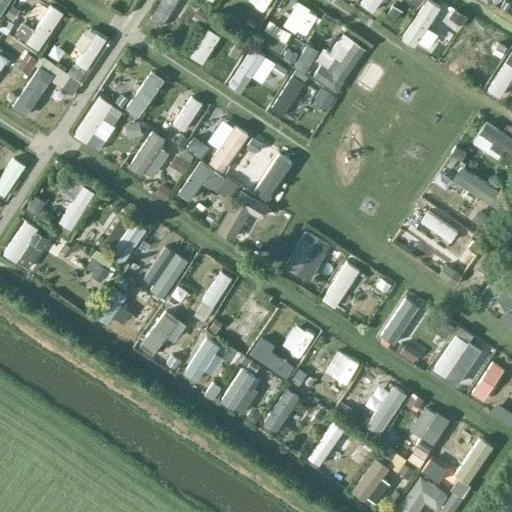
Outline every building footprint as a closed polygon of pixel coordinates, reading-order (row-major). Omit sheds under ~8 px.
[(0,0),(0,12),(8,0),(0,0)] [(173,0),(157,0),(144,21),(158,30),(176,2),(173,0)] [(369,18),(380,0),(361,0),(355,10),(369,18)] [(12,5),(4,16),(12,21),(20,10),(12,5)] [(392,6),(387,14),(395,20),(401,12),(392,6)] [(468,18),(455,9),(450,18),(463,26),(468,18)] [(198,10),(194,16),(204,22),(208,17),(198,10)] [(414,15),(407,31),(429,41),(436,25),(414,15)] [(0,29),(6,34),(13,24),(3,17),(0,21),(0,29)] [(33,30),(23,24),(16,33),(26,40),(33,30)] [(273,34),(264,28),(257,39),(266,45),(273,34)] [(337,31),(312,63),(327,75),(352,43),(337,31)] [(441,65),(453,75),(459,67),(466,72),(485,45),(466,31),(441,65)] [(244,47),(236,42),(229,53),(236,58),(244,47)] [(498,43),(491,53),(499,58),(506,48),(498,43)] [(317,53),(307,47),(294,67),(304,73),(317,53)] [(298,55),(288,49),(284,55),(294,62),(298,55)] [(19,63),(28,68),(34,57),(25,53),(19,63)] [(7,112),(23,120),(53,66),(36,57),(7,112)] [(288,69),(276,62),(272,69),(283,77),(288,69)] [(84,73),(73,66),(69,72),(80,79),(84,73)] [(511,75),(501,68),(482,95),(494,104),(511,79),(511,75)] [(147,72),(120,109),(134,120),(161,83),(147,72)] [(64,87),(73,92),(80,82),(71,76),(64,87)] [(280,85),(273,102),(290,108),(296,91),(280,85)] [(323,87),(314,100),(328,108),(336,96),(323,87)] [(174,94),(159,123),(181,134),(196,105),(174,94)] [(120,95),(115,101),(121,106),(126,100),(120,95)] [(72,132),(83,140),(106,104),(95,96),(72,132)] [(113,125),(118,117),(109,112),(104,119),(113,125)] [(131,138),(142,136),(139,123),(129,126),(131,138)] [(479,133),(473,142),(497,157),(502,148),(479,133)] [(187,139),(180,134),(176,141),(182,145),(187,139)] [(209,146),(195,136),(187,147),(202,158),(209,146)] [(263,144),(252,137),(248,144),(258,152),(263,144)] [(148,138),(125,166),(148,184),(170,155),(148,138)] [(466,152),(455,146),(450,154),(462,160),(466,152)] [(239,170),(253,181),(269,160),(255,150),(239,170)] [(187,162),(189,163),(194,157),(185,151),(181,158),(187,162)] [(183,173),(189,163),(187,162),(181,158),(178,156),(172,166),(183,173)] [(0,200),(1,201),(20,167),(6,159),(0,170),(0,200)] [(236,181),(235,180),(226,174),(217,188),(226,195),(236,181)] [(161,183),(156,192),(165,197),(170,189),(161,183)] [(26,209),(36,215),(44,202),(34,196),(26,209)] [(214,206),(211,211),(217,216),(221,210),(214,206)] [(479,209),(472,218),(481,226),(488,217),(479,209)] [(215,216),(210,212),(205,218),(211,223),(215,216)] [(0,260),(12,267),(33,230),(19,222),(0,256),(0,260)] [(300,240),(280,266),(300,281),(320,255),(300,240)] [(482,247),(474,241),(469,248),(476,254),(482,247)] [(69,255),(74,248),(67,244),(63,250),(69,255)] [(99,264),(107,269),(112,262),(96,251),(91,259),(99,264)] [(321,293),(335,303),(358,270),(344,260),(321,293)] [(109,270),(107,269),(99,264),(91,275),(101,282),(109,270)] [(463,276),(446,265),(439,274),(455,286),(463,276)] [(123,277),(117,285),(124,290),(129,281),(123,277)] [(388,291),(392,285),(381,278),(377,284),(388,291)] [(171,295),(166,304),(171,307),(177,299),(171,295)] [(389,343),(413,314),(402,304),(378,333),(389,343)] [(255,305),(227,343),(240,352),(267,314),(255,305)] [(505,314),(501,317),(511,325),(511,311),(511,312),(505,314)] [(455,326),(442,318),(434,330),(447,338),(455,326)] [(221,324),(216,319),(208,329),(214,333),(221,324)] [(195,338),(181,373),(200,381),(214,346),(195,338)] [(441,380),(459,352),(448,345),(430,373),(441,380)] [(172,355),(167,363),(175,368),(180,360),(172,355)] [(320,373),(341,386),(352,370),(331,356),(320,373)] [(247,367),(254,372),(259,365),(252,360),(247,367)] [(298,386),(306,374),(299,369),(290,381),(298,386)] [(234,371),(219,403),(232,410),(247,378),(234,371)] [(493,402),(505,381),(497,377),(485,398),(493,402)] [(212,382),(205,392),(213,397),(220,387),(212,382)] [(294,399),(281,389),(258,421),(271,430),(294,399)] [(412,394),(407,402),(417,408),(423,400),(412,394)] [(320,401),(329,407),(333,401),(324,395),(320,401)] [(374,417),(385,424),(398,402),(387,396),(374,417)] [(337,410),(347,415),(352,405),(342,400),(337,410)] [(511,427),(511,424),(511,412),(508,409),(501,420),(511,427)] [(254,410),(249,412),(245,417),(254,424),(260,414),(254,410)] [(311,421),(319,426),(324,417),(317,412),(311,421)] [(304,453),(317,462),(330,444),(348,457),(359,442),(328,420),(304,453)] [(366,442),(363,447),(370,452),(374,447),(366,442)] [(378,457),(386,464),(394,454),(385,447),(378,457)] [(416,447),(408,459),(418,466),(426,453),(416,447)] [(371,507),(392,477),(370,460),(348,491),(371,507)] [(414,473),(403,465),(399,472),(409,479),(414,473)] [(411,479),(394,511),(415,511),(416,511),(417,511),(436,511),(445,497),(411,479)] [(471,487),(460,480),(454,490),(464,497),(471,487)] [(442,509),(445,511),(453,511),(459,504),(449,498),(442,509)]
